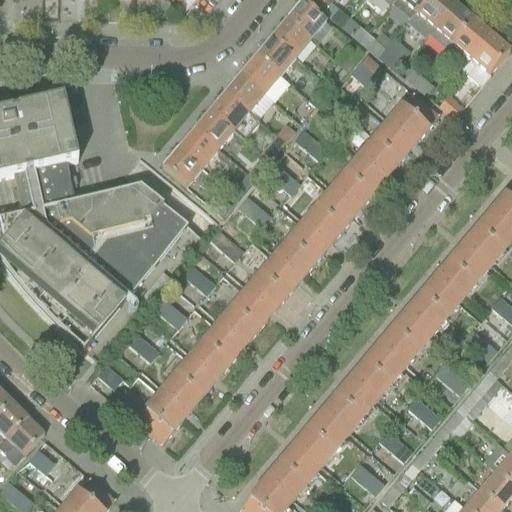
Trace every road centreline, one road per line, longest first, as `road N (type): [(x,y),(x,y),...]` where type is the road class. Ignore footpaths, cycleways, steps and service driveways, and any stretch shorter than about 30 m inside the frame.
road 1 (residential): [(176,511),(511,102)]
road 2 (residential): [(10,58),(192,60),(212,52),(257,0)]
road 3 (residential): [(173,511),(0,350)]
